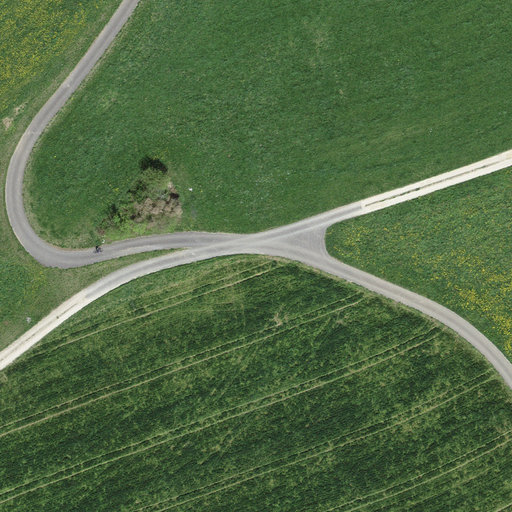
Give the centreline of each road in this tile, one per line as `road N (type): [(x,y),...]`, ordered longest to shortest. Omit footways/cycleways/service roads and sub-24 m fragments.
road 1 (track): [(131,0),(22,154),(14,192),(32,243),(74,258),(198,238),(328,263),(455,321),(511,378)]
road 2 (track): [(511,156),(250,243),(144,268),(88,295),(0,360)]
